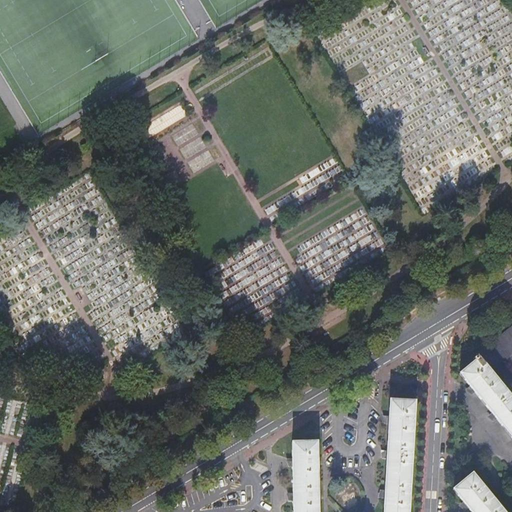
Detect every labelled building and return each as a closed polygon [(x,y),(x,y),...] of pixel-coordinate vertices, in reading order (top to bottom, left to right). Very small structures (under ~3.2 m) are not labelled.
[(478,358),(491,374),(507,361),(511,366),(511,325),(472,359),(474,361),(478,358)] [(478,358),(474,361),(459,374),(469,387),(467,388),(471,396),(474,393),(491,413),(489,415),(493,423),(496,420),(511,439),(511,400),(491,374),(478,358)] [(408,511),(415,402),(391,401),(390,417),(385,417),(386,425),(389,426),(388,452),(383,452),(385,460),(387,460),(386,491),(382,491),(383,500),(385,500),(384,511),(408,511)] [(317,511),(316,442),(292,443),(292,459),(288,459),(290,467),(293,467),(293,493),(289,494),(291,501),(293,501),(293,511),(317,511)] [(502,511),(470,474),(454,489),(464,502),(462,504),(466,511),(468,509),(470,511),(502,511)]
